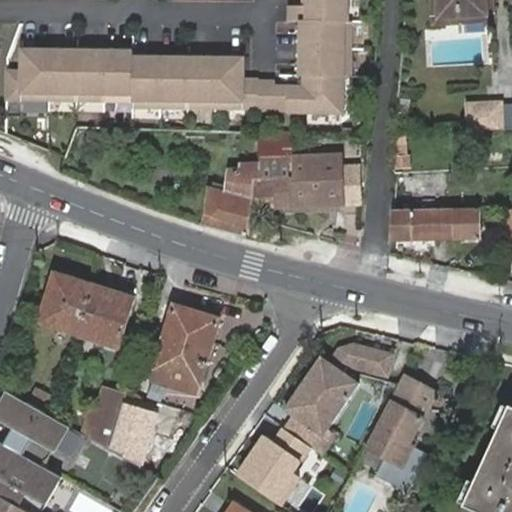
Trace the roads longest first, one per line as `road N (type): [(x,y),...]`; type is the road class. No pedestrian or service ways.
road 1 (tertiary): [(302,277),(33,190)]
road 2 (residential): [(167,511),(285,344),(302,277)]
road 3 (tertiary): [(511,329),(302,277)]
road 4 (residential): [(0,308),(33,190)]
